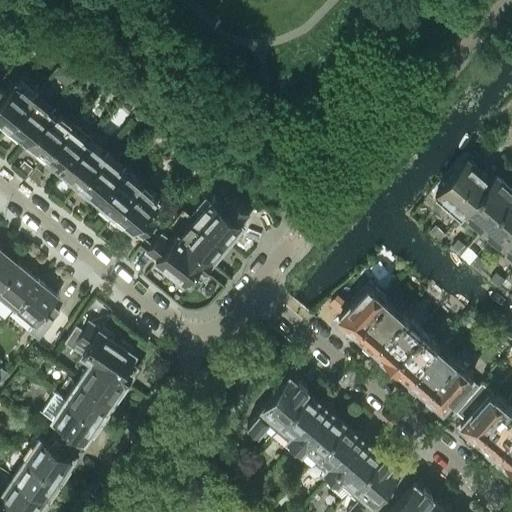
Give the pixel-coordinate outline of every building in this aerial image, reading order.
[(5,92),(0,88),(0,125),(5,129),(33,95),(15,80),(5,92)] [(33,95),(5,129),(16,138),(19,135),(26,140),(51,109),(33,95)] [(51,109),(26,140),(31,144),(28,148),(40,158),(68,124),(51,109)] [(68,124),(40,158),(51,167),(55,164),(61,169),(86,138),(68,124)] [(86,138),(61,169),(66,173),(63,177),(75,186),(103,153),(86,138)] [(103,153),(75,186),(87,196),(90,193),(95,197),(120,167),(103,153)] [(435,192),(460,214),(464,209),(494,174),(490,171),(487,174),(466,156),(435,192)] [(120,167),(95,197),(102,203),(99,206),(110,216),(138,182),(120,167)] [(495,176),(494,174),(464,209),(483,226),(511,192),(511,190),(504,183),(503,180),(499,176),(495,176)] [(138,182),(110,216),(122,226),(125,222),(131,227),(132,227),(141,234),(155,216),(147,209),(156,197),(138,182)] [(511,192),(483,226),(502,242),(511,230),(511,192)] [(228,198),(221,207),(210,198),(195,216),(225,241),(229,244),(239,232),(235,229),(240,223),(240,222),(248,213),(228,198)] [(225,241),(195,216),(180,233),(210,259),(214,262),(224,250),(220,246),(225,241)] [(435,222),(429,229),(439,238),(445,230),(435,222)] [(511,230),(502,242),(511,250),(511,230)] [(210,259),(180,233),(177,231),(170,239),(160,231),(146,250),(155,257),(155,258),(188,285),(210,259)] [(457,237),(451,244),(460,252),(466,245),(457,237)] [(0,282),(20,258),(0,242),(0,282)] [(476,253),(469,260),(479,268),(485,261),(476,253)] [(39,274),(20,258),(0,282),(0,295),(13,306),(39,274)] [(504,278),(495,270),(489,277),(498,285),(504,278)] [(51,300),(59,290),(39,274),(13,306),(32,322),(28,326),(38,335),(61,307),(51,300)] [(342,309),(337,315),(345,322),(344,325),(350,331),(354,330),(384,295),(367,281),(348,303),(342,309)] [(336,292),(330,299),(342,309),(348,303),(336,292)] [(384,295),(354,330),(362,337),(361,340),(367,346),(371,345),(401,310),(384,295)] [(401,310),(371,345),(379,352),(378,355),(385,361),(388,360),(389,360),(419,326),(401,310)] [(64,339),(91,358),(124,379),(130,370),(124,365),(133,350),(88,319),(82,328),(75,323),(64,339)] [(419,326),(389,360),(390,361),(389,365),(396,370),(399,369),(407,376),(437,342),(419,326)] [(437,342),(407,376),(407,380),(413,385),(416,384),(425,392),(455,358),(437,342)] [(124,379),(91,358),(78,377),(111,399),(115,392),(118,394),(121,393),(128,383),(124,379)] [(455,358),(425,392),(424,395),(430,401),(434,400),(442,406),(472,372),(455,358)] [(297,379),(288,372),(246,421),(258,430),(267,419),(275,425),(307,388),(306,387),(307,385),(298,377),(297,379)] [(111,399),(78,377),(65,396),(102,421),(109,411),(109,407),(106,405),(111,399)] [(489,387),(459,421),(467,428),(466,431),(472,437),(476,436),(506,401),(489,387)] [(325,404),(307,388),(275,425),(293,441),(325,404)] [(102,421),(65,396),(51,416),(59,421),(53,430),(74,444),(80,436),(84,438),(88,431),(91,433),(94,432),(102,421)] [(511,406),(506,401),(476,436),(484,443),(483,446),(490,452),(493,451),(511,428),(511,406)] [(343,419),(325,404),(293,441),(312,457),(343,419)] [(361,435),(343,419),(312,457),(330,472),(361,435)] [(511,428),(493,451),(501,458),(501,461),(507,467),(510,465),(511,466),(511,465),(511,428)] [(38,435),(25,455),(62,480),(70,469),(69,466),(66,464),(71,457),(67,455),(74,444),(53,430),(47,440),(38,435)] [(379,450),(361,435),(330,472),(348,488),(379,450)] [(381,452),(379,450),(348,488),(355,494),(345,506),(352,511),(359,511),(398,467),(390,459),(391,458),(382,450),(381,452)] [(62,480),(25,455),(12,475),(44,496),(49,490),(51,492),(55,491),(62,480)] [(44,496),(12,475),(0,492),(0,493),(27,511),(40,511),(43,508),(42,505),(40,503),(44,496)] [(421,487),(413,480),(385,511),(417,511),(431,495),(430,495),(432,493),(423,485),(421,487)] [(256,511),(229,490),(211,511),(212,511),(256,511)] [(27,511),(0,493),(0,511),(27,511)] [(448,511),(450,511),(431,495),(417,511),(448,511)]
